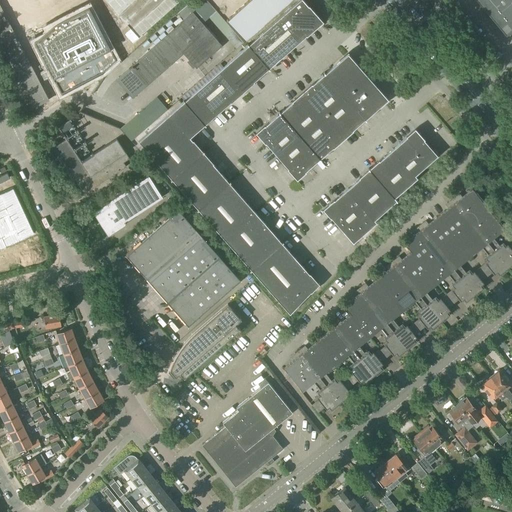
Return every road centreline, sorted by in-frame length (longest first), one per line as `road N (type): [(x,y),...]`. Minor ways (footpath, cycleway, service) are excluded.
road 1 (residential): [(284,493),(511,303)]
road 2 (residential): [(136,416),(72,268)]
road 3 (residential): [(72,268),(11,140)]
road 4 (residential): [(47,511),(136,416)]
road 5 (residential): [(215,511),(136,416)]
